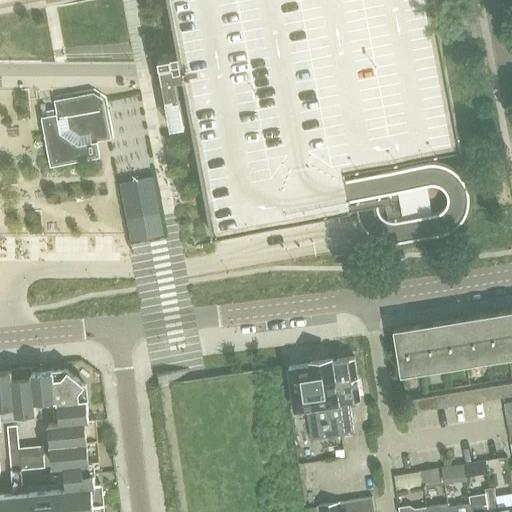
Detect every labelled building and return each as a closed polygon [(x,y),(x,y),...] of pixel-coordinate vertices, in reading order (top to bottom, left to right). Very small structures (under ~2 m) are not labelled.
[(162,60),(163,66),(168,92),(170,92),(171,96),(168,96),(172,122),(186,120),(182,94),(179,94),(178,91),(180,90),(178,81),(185,79),(193,119),(215,236),(268,226),(350,210),(344,179),(342,171),(442,152),(461,149),(433,0),(170,0),(176,30),(170,31),(175,58),(162,60)] [(58,114),(58,112),(43,115),(51,164),(101,155),(98,140),(97,140),(95,132),(106,130),(101,100),(94,96),(64,101),(66,112),(58,114)] [(152,172),(116,178),(123,217),(159,210),(152,172)] [(487,360),(511,356),(511,308),(480,314),(487,360)] [(480,314),(437,321),(444,367),(487,360),(480,314)] [(394,328),(401,374),(444,367),(437,321),(394,328)] [(311,363),(289,366),(296,409),(307,407),(311,439),(354,432),(350,401),(361,400),(354,357),(330,360),(330,358),(311,361),(311,363)] [(0,470),(2,470),(0,451),(0,427),(3,427),(3,420),(1,400),(3,399),(4,411),(8,415),(38,412),(37,400),(52,398),(60,398),(62,421),(54,422),(51,422),(53,442),(55,464),(61,463),(66,463),(68,486),(58,487),(37,488),(26,489),(25,476),(24,467),(45,465),(44,454),(43,444),(20,447),(11,448),(12,457),(14,476),(15,491),(1,492),(2,511),(104,511),(103,495),(97,496),(96,484),(95,473),(101,473),(97,431),(96,418),(90,419),(89,406),(87,384),(68,367),(44,370),(33,371),(33,366),(12,368),(0,369),(0,470)] [(511,382),(491,386),(493,399),(511,395),(511,382)] [(491,386),(448,393),(450,406),(493,399),(491,386)] [(448,393),(405,400),(407,413),(450,406),(448,393)] [(479,461),(463,463),(465,472),(465,475),(481,473),(479,461)] [(457,464),(442,467),(444,479),(465,475),(465,472),(463,463),(457,464)] [(437,468),(421,470),(423,482),(439,479),(437,468)] [(486,496),(495,494),(494,486),(484,488),(485,491),(486,496)] [(487,504),(492,503),(497,502),(495,494),(486,496),(486,499),(487,504)] [(321,511),(375,511),(373,495),(320,503),(321,511)] [(470,502),(471,511),(493,511),(493,508),(492,503),(487,504),(486,499),(470,502)] [(449,511),(448,505),(448,502),(443,503),(427,505),(427,511),(449,511)] [(470,502),(448,505),(449,511),(471,511),(470,502)]
